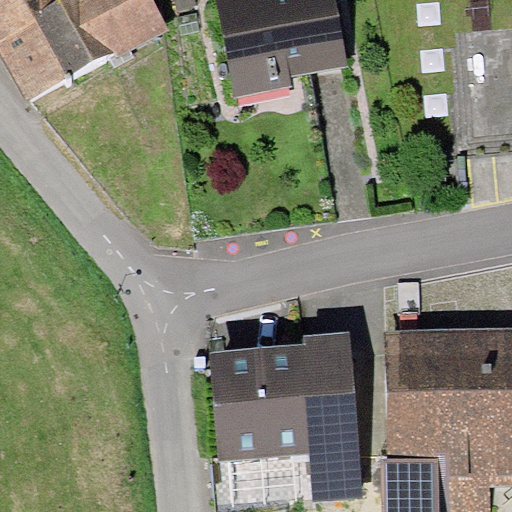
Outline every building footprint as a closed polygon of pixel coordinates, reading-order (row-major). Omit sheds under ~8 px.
[(3,0),(6,5),(0,7),(0,52),(36,120),(184,42),(161,0),(3,0)] [(344,0),(234,0),(219,3),(241,110),(307,97),(304,83),(359,72),(344,0)] [(511,332),(385,333),(386,459),(440,459),(440,511),(489,511),(489,487),(511,486),(511,332)] [(320,361),(217,366),(222,466),(298,462),(300,505),(376,502),(368,345),(319,347),(320,361)] [(440,511),(440,459),(386,459),(385,511),(440,511)]
